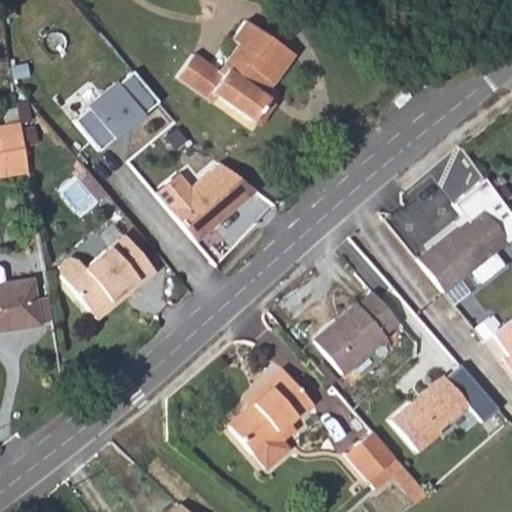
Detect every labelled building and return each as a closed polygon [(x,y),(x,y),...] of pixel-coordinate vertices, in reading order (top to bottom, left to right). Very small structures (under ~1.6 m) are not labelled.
[(221,74),(190,53),(175,77),(210,102),(214,97),(249,120),(264,98),(255,92),(262,79),(268,84),(290,51),(241,19),(229,37),(240,45),(221,74)] [(141,114),(157,102),(132,71),(116,84),(115,82),(86,105),(87,107),(72,119),(97,150),(113,137),(114,139),(125,130),(122,126),(127,122),(129,126),(142,115),(141,114)] [(271,102),(264,98),(249,120),(255,125),(271,102)] [(0,174),(26,170),(17,121),(0,123),(0,174)] [(217,223),(254,191),(217,164),(164,209),(191,240),(214,220),(217,223)] [(476,206),(412,256),(438,289),(464,268),(475,281),(498,262),(488,249),(502,238),(476,206)] [(65,255),(56,264),(59,276),(92,318),(119,297),(116,293),(131,281),(134,285),(151,272),(120,235),(79,266),(75,261),(65,255)] [(36,320),(51,318),(47,296),(33,299),(29,277),(3,281),(0,267),(0,329),(37,323),(36,320)] [(119,297),(134,285),(131,281),(116,293),(119,297)] [(310,343),(298,353),(328,387),(339,377),(332,369),(376,333),(374,330),(389,317),(363,287),(348,300),(346,298),(303,336),(310,343)] [(511,315),(489,332),(504,353),(506,351),(511,359),(511,315)] [(504,353),(498,357),(511,377),(511,359),(506,351),(504,353)] [(479,393),(454,365),(439,378),(439,377),(408,404),(407,403),(385,422),(414,454),(437,434),(435,432),(463,407),(478,424),(494,410),(479,393)] [(304,402),(274,367),(258,380),(262,386),(220,422),(246,451),(259,466),(284,444),(276,435),(286,426),(282,421),(304,402)] [(364,481),(390,458),(367,432),(340,455),(364,481)] [(181,511),(173,503),(159,511),(181,511)]
